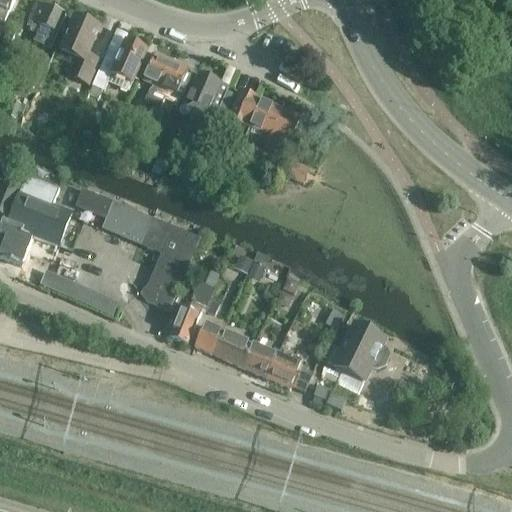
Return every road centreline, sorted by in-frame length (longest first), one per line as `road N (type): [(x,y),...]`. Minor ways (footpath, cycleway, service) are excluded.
road 1 (unclassified): [(511,454),(477,465),(416,458),(0,288)]
road 2 (tertiary): [(511,202),(403,113),(377,77),(343,0)]
road 3 (tertiary): [(300,0),(189,33),(112,0)]
road 4 (unclassified): [(511,413),(448,271)]
